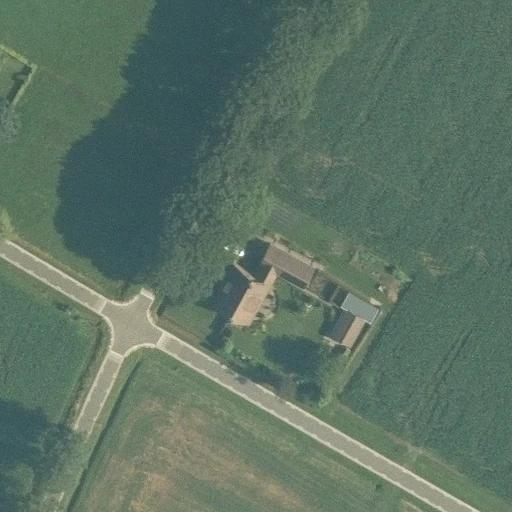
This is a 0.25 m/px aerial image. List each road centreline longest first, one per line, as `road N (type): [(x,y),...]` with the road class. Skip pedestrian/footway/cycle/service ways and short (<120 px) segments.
road 1 (unclassified): [(455,511),(124,325)]
road 2 (unclassified): [(124,325),(313,0)]
road 3 (unclassified): [(40,511),(124,325)]
road 4 (unclassified): [(124,325),(0,247)]
